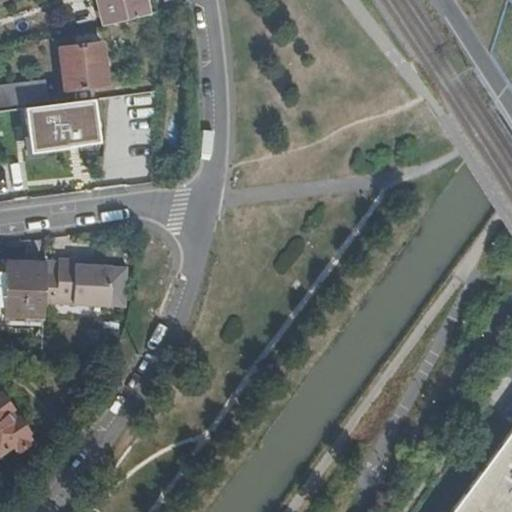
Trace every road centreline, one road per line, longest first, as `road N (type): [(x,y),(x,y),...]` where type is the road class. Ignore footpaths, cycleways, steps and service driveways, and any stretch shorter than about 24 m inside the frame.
road 1 (residential): [(206,206),(190,307),(48,511)]
road 2 (residential): [(0,231),(206,206)]
road 3 (residential): [(207,0),(215,49),(206,206)]
road 4 (primary): [(440,0),(511,112)]
